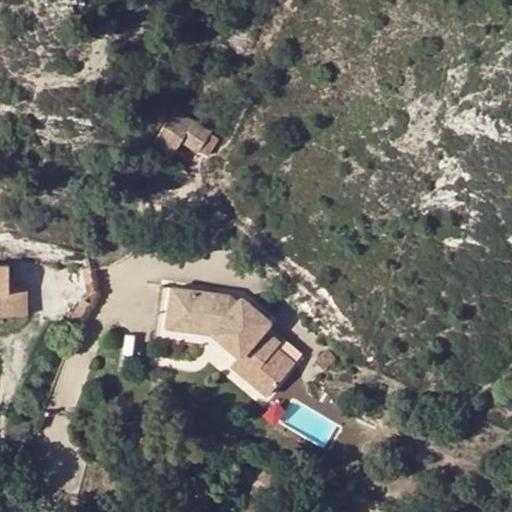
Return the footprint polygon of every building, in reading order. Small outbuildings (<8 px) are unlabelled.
[(155,143),(186,159),(192,146),(211,156),(223,134),(174,108),(155,143)] [(0,265),(0,315),(28,314),(28,285),(10,286),(9,265),(0,265)] [(199,346),(201,328),(168,324),(173,288),(160,286),(153,339),(199,346)] [(173,288),(168,324),(201,328),(214,330),(241,352),(230,365),(267,396),(302,354),(283,339),(282,341),(265,326),(270,321),(242,298),(239,301),(235,297),(173,288)] [(293,497),(289,511),(291,511),(325,511),(327,505),(293,497)]
